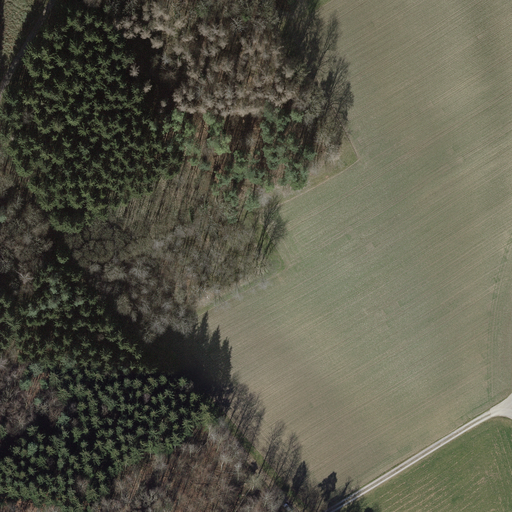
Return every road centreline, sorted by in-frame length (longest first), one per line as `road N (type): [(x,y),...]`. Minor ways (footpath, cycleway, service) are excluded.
road 1 (track): [(294,511),(144,339),(0,129)]
road 2 (track): [(330,511),(511,406)]
